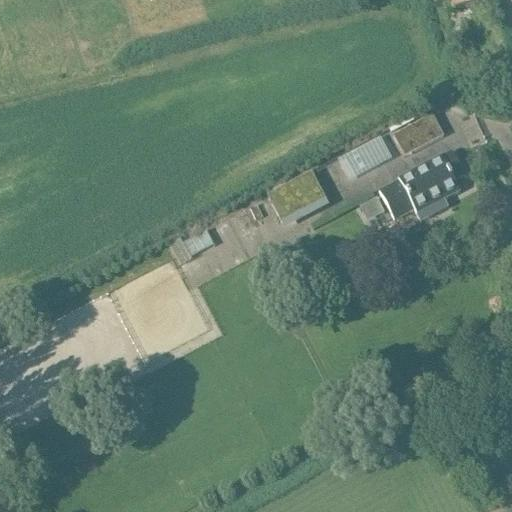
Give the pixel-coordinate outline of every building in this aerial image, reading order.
[(488,1),(487,0),(447,0),(452,13),(488,1)] [(483,63),(468,69),(485,114),(500,109),(483,63)] [(443,139),(431,117),(402,133),(414,154),(443,139)] [(464,179),(451,155),(398,183),(399,185),(379,196),(393,224),(413,213),(415,218),(459,195),(454,184),(464,179)] [(266,199),(283,233),(328,209),(310,176),(266,199)]
